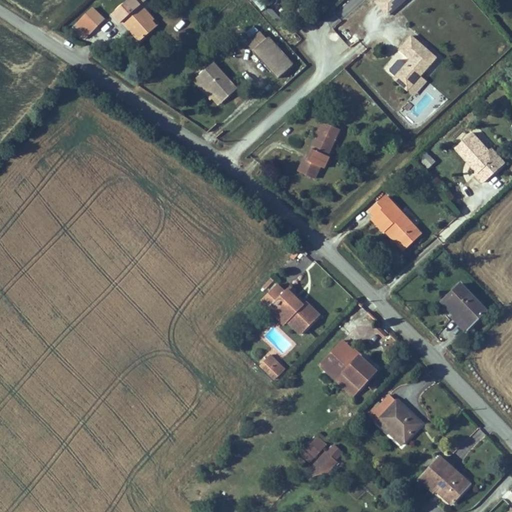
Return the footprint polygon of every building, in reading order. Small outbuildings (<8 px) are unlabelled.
[(119,19),(123,16),(125,14),(132,22),(130,24),(135,31),(140,38),(157,25),(151,18),(152,17),(140,2),(132,9),(127,2),(114,13),(119,19)] [(91,3),(85,9),(95,20),(102,14),(91,3)] [(86,29),(95,20),(85,9),(76,17),(86,29)] [(328,11),(323,24),(336,29),(341,17),(328,11)] [(125,14),(123,16),(130,24),(132,22),(125,14)] [(256,42),(271,28),(265,22),(250,36),(256,42)] [(271,28),(256,42),(282,69),(296,55),(271,28)] [(429,68),(445,49),(419,28),(408,42),(419,52),(404,70),(415,79),(427,65),(429,68)] [(216,58),(201,72),(216,87),(227,97),(241,82),(216,58)] [(429,68),(427,65),(415,79),(404,70),(403,72),(416,83),(429,68)] [(319,141),(310,158),(328,166),(333,155),(337,157),(343,145),(341,144),(349,127),(356,114),(340,106),(334,119),(322,142),(319,141)] [(478,129),(462,144),(484,168),(482,171),(490,179),(505,166),(498,157),(504,152),(497,144),(494,147),(478,129)] [(511,160),(504,152),(498,157),(505,166),(511,160)] [(428,153),(420,158),(428,169),(436,164),(428,153)] [(372,222),(382,234),(387,229),(405,250),(418,238),(385,199),(369,213),(374,220),(372,222)] [(387,229),(382,234),(400,254),(405,250),(387,229)] [(276,287),(284,294),(287,291),(304,306),(318,319),(336,300),(322,288),(319,290),(303,275),(301,277),(292,269),(276,287)] [(305,272),(303,275),(319,290),(322,288),(305,272)] [(268,292),(276,282),(270,278),(263,287),(268,292)] [(457,287),(439,304),(450,316),(453,313),(467,327),(481,312),(457,287)] [(287,291),(284,294),(300,310),(304,306),(287,291)] [(343,341),(336,349),(353,364),(360,355),(343,341)] [(360,388),(376,370),(364,358),(360,355),(353,364),(336,349),(320,367),(331,377),(338,370),(360,388)] [(270,353),(264,360),(280,376),(287,369),(270,353)] [(264,360),(261,363),(277,379),(280,376),(264,360)] [(338,370),(331,377),(352,397),(360,388),(338,370)] [(388,400),(372,417),(402,445),(418,428),(403,414),(388,400)] [(331,424),(320,436),(328,443),(339,431),(331,424)] [(318,436),(300,456),(310,465),(328,446),(318,436)] [(308,469),(320,480),(345,455),(334,443),(308,469)] [(440,457),(422,477),(435,489),(437,487),(440,483),(457,497),(470,483),(440,457)] [(422,477),(418,481),(432,493),(435,489),(422,477)] [(440,483),(437,487),(454,501),(457,497),(440,483)]
